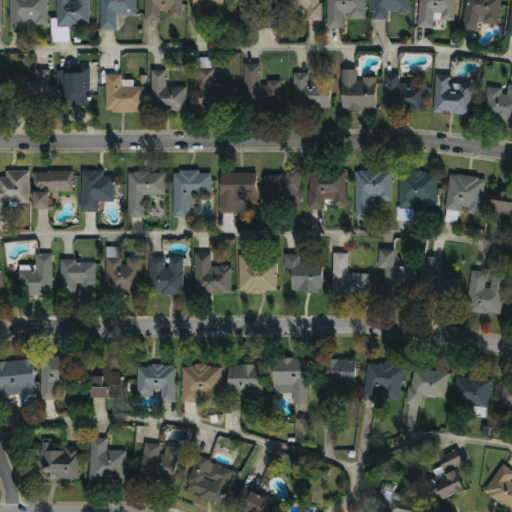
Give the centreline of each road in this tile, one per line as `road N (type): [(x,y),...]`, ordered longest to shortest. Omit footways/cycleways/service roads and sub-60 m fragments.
road 1 (residential): [(511,351),(342,331),(0,338)]
road 2 (residential): [(511,157),(399,146),(0,148)]
